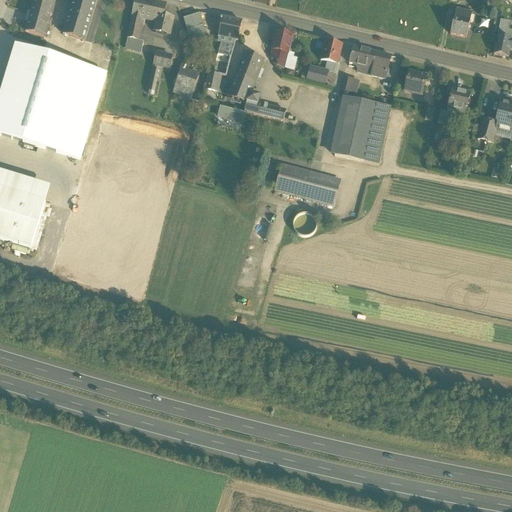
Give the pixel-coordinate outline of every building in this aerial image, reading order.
[(34,0),(25,32),(44,37),(54,0),(34,0)] [(63,35),(84,42),(96,0),(73,0),(73,2),(63,35)] [(141,0),(136,0),(132,17),(145,20),(151,22),(156,3),(141,0)] [(166,6),(156,3),(151,22),(157,23),(155,33),(168,36),(172,19),(163,17),(166,6)] [(450,36),(466,39),(471,15),(469,15),(463,14),(455,12),(450,36)] [(183,19),(190,43),(206,39),(198,15),(183,19)] [(144,26),(145,20),(132,17),(131,23),(141,25),(144,26)] [(222,20),(218,38),(226,40),(236,42),(238,42),(242,24),(222,20)] [(128,34),(139,36),(141,25),(131,23),(128,34)] [(501,24),(498,38),(505,40),(507,33),(508,25),(501,24)] [(273,44),(276,34),(269,33),(267,42),(273,44)] [(272,51),(273,51),(286,54),(288,55),(288,54),(292,38),(276,34),(273,44),(272,51)] [(222,56),(226,40),(218,38),(217,43),(220,44),(217,55),(222,56)] [(511,41),(505,40),(498,38),(497,38),(494,56),(507,58),(509,51),(511,41)] [(125,49),(141,52),(143,43),(138,41),(127,39),(126,46),(125,49)] [(222,56),(231,59),(236,42),(226,40),(222,56)] [(321,62),(336,66),(341,47),(326,43),(321,62)] [(106,75),(15,47),(0,97),(0,136),(80,161),(106,75)] [(359,66),(366,68),(370,52),(353,47),(349,64),(359,66)] [(282,70),(286,54),(273,51),(271,59),(278,62),(277,67),(282,70)] [(358,73),(385,80),(391,57),(370,52),(366,68),(359,66),(358,73)] [(286,54),(282,70),(286,71),(294,72),(297,59),(293,58),(294,55),(288,54),(288,55),(286,54)] [(154,67),(169,70),(172,58),(156,55),(154,67)] [(233,82),(252,90),(263,63),(244,56),(233,82)] [(183,65),(180,73),(186,75),(187,71),(189,67),(183,65)] [(159,71),(153,69),(148,92),(154,94),(159,71)] [(307,82),(324,86),(327,73),(311,69),(307,82)] [(294,72),(286,71),(285,78),(292,80),(294,72)] [(198,79),(186,75),(180,73),(175,88),(193,94),(198,79)] [(205,90),(217,93),(220,77),(208,74),(205,90)] [(405,93),(422,97),(426,78),(409,74),(405,93)] [(355,95),(357,88),(350,86),(351,82),(345,80),(342,92),(355,95)] [(227,98),(246,106),(247,104),(250,96),(252,90),(233,82),(227,98)] [(191,102),(193,94),(175,88),(172,95),(191,102)] [(463,115),(464,115),(469,95),(452,91),(447,111),(450,112),(450,110),(463,113),(463,115)] [(250,96),(247,104),(258,106),(260,99),(250,96)] [(391,109),(376,106),(347,100),(334,158),(364,164),(378,167),(391,109)] [(497,123),(497,126),(495,131),(511,135),(511,136),(511,133),(511,105),(500,103),(495,122),(497,123)] [(285,114),(258,106),(247,104),(246,106),(244,114),(283,124),(285,114)] [(218,117),(242,123),(244,114),(221,108),(218,117)] [(424,121),(431,123),(434,111),(427,109),(424,121)] [(447,114),(446,118),(462,122),(463,115),(463,113),(450,110),(450,112),(447,111),(447,114)] [(438,125),(444,126),(446,118),(447,114),(441,112),(438,125)] [(494,137),(495,131),(497,126),(482,122),(477,141),(492,144),(494,137)] [(494,137),(509,141),(511,135),(495,131),(494,137)] [(275,192),(334,208),(340,183),(282,167),(275,192)] [(502,171),(492,169),(490,179),(500,181),(502,171)] [(0,173),(0,190),(45,204),(50,189),(0,173)] [(0,240),(31,250),(45,204),(0,190),(0,240)] [(313,235),(317,229),(315,221),(310,216),(303,215),(296,218),(293,225),(294,232),(299,238),(307,239),(313,235)]
